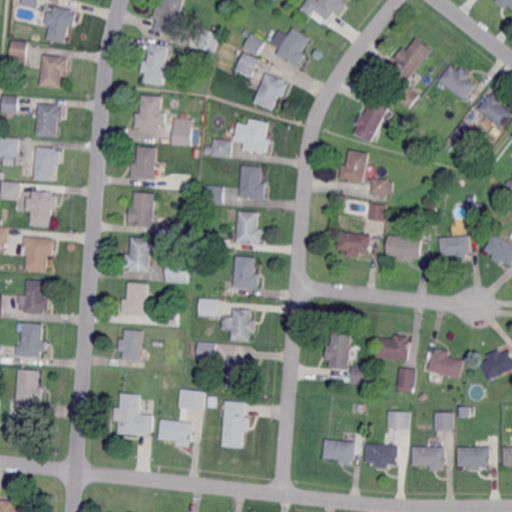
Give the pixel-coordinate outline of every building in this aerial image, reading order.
[(38,9),(23,6),(24,0),(39,0),(38,9)] [(186,0),(177,28),(175,35),(175,36),(172,35),(155,29),(158,22),(159,19),(154,18),(159,4),(164,6),(165,0),(186,0)] [(345,0),(349,3),(347,6),(341,14),(340,14),(338,13),(337,11),(335,14),(330,20),(326,17),(323,21),(323,22),(305,9),(311,0),(317,0),(320,2),(321,0),(345,0)] [(511,0),(511,6),(510,5),(507,9),(497,1),(497,0),(511,0)] [(74,12),(78,13),(79,13),(77,23),(76,25),(76,26),(76,27),(71,26),(68,43),(49,39),(52,24),(47,23),(49,11),(50,10),(55,11),(57,5),(75,9),(75,10),(74,12)] [(259,56),(259,55),(258,55),(248,49),(245,47),(251,38),(243,34),(247,28),(268,41),(267,43),(265,47),(259,56)] [(312,39),(304,52),(307,54),(306,55),(300,66),(297,65),(296,64),(295,66),(278,55),(281,50),(282,49),(273,43),(281,30),(290,36),(295,28),(312,39)] [(203,30),(200,47),(209,49),(210,43),(217,44),(219,32),(203,30)] [(417,72),(409,82),(407,81),(393,70),(400,61),(397,58),(402,51),(404,48),(405,46),(410,50),(419,37),(435,49),(417,72)] [(204,46),(195,43),(197,38),(206,40),(204,46)] [(27,66),(26,65),(18,65),(10,64),(13,40),(29,42),(29,44),(27,66)] [(164,86),(154,84),(146,82),(146,78),(147,72),(143,71),(144,64),(145,59),(149,60),(151,52),(152,42),(170,45),(171,46),(164,86)] [(253,77),(238,69),(246,52),(256,56),(262,59),(260,62),(256,72),(253,77)] [(69,72),(63,72),(62,88),(55,87),(42,86),(43,74),(44,63),(45,54),(65,56),(65,58),(67,58),(69,58),(70,58),(70,62),(69,72)] [(462,70),(465,67),(471,72),(473,74),(475,75),(472,79),(479,84),(479,85),(467,99),(466,99),(442,80),(454,64),(462,70)] [(286,96),(281,94),(275,110),(257,102),(267,77),(269,73),(285,79),(292,82),(291,83),(288,90),(287,93),(286,96)] [(410,109),(398,100),(399,98),(408,86),(420,95),(415,102),(410,109)] [(432,97),(428,95),(432,88),(437,91),(432,97)] [(505,129),(496,123),(487,115),(485,114),(480,110),(495,91),(502,97),(504,98),(506,99),(503,103),(511,110),(511,118),(511,120),(505,129)] [(20,113),(4,112),(5,94),(21,96),(21,97),(20,113)] [(168,114),(168,124),(162,124),(162,131),(153,130),(143,130),(142,130),(142,127),(137,127),(138,118),(138,115),(138,112),(143,112),(144,94),(164,96),(164,101),(163,111),(168,111),(168,112),(168,114)] [(384,121),(374,143),(356,134),(361,125),(358,123),(360,119),(360,118),(361,117),(363,113),(366,115),(370,108),(373,102),(375,98),(392,107),(391,109),(384,121)] [(65,121),(61,121),(60,137),(39,136),(41,106),(41,104),(41,103),(47,103),(61,104),(61,107),(66,107),(66,108),(65,120),(65,121)] [(192,146),(173,145),(174,127),(176,127),(176,123),(176,119),(179,119),(193,120),(192,146)] [(267,139),(272,140),(271,142),(271,143),(271,144),(269,153),(267,153),(265,152),(264,154),(263,154),(246,151),(245,150),(246,147),(246,143),(244,143),(236,141),(239,124),(239,123),(240,123),(249,125),(250,122),(251,119),(258,120),(271,123),(267,139)] [(470,141),(457,131),(464,122),(466,119),(467,119),(478,128),(479,129),(470,141)] [(21,157),(20,157),(19,156),(2,155),(1,155),(3,136),(22,138),(22,140),(21,157)] [(233,157),(231,157),(214,155),(215,146),(216,142),(216,138),(235,140),(235,141),(233,157)] [(61,164),(57,164),(56,181),(37,179),(38,168),(38,160),(38,159),(39,146),(58,147),(58,149),(57,150),(62,151),(61,163),(61,164)] [(157,180),(155,179),(145,179),(138,178),(133,178),(134,167),(134,164),(134,162),(139,162),(140,146),(159,147),(157,180)] [(369,165),(367,179),(366,184),(347,181),(346,181),(347,178),(342,177),(344,169),(344,167),(345,164),(349,165),(352,149),(371,152),(370,160),(369,165)] [(267,198),(260,198),(242,196),(243,193),(243,189),(245,165),(265,167),(265,172),(264,182),(268,183),(268,186),(267,198)] [(395,192),(390,192),(389,195),(388,195),(381,194),(373,194),(374,180),(375,177),(391,178),(391,181),(396,181),(396,182),(395,192)] [(23,200),(17,199),(3,199),(4,181),(24,182),(24,183),(23,184),(23,192),(23,200)] [(225,204),(215,204),(206,203),(207,197),(208,184),(227,186),(227,187),(225,204)] [(59,205),(59,208),(59,209),(54,208),(53,226),(33,225),(34,212),(34,210),(31,210),(28,210),(29,197),(32,197),(34,197),(35,191),(35,190),(55,192),(55,193),(55,194),(60,195),(59,205)] [(156,218),(156,226),(137,225),(135,225),(135,223),(131,222),(131,212),(132,210),(132,207),(136,207),(137,191),(158,193),(156,218)] [(388,221),(386,221),(371,219),(371,218),(372,210),(373,202),(390,204),(388,221)] [(486,222),(483,221),(468,221),(468,220),(469,202),(487,203),(486,222)] [(264,243),(257,243),(244,242),(240,242),(239,242),(241,210),(262,212),(261,228),(265,228),(265,231),(264,243)] [(187,236),(174,235),(173,234),(174,219),(174,217),(189,218),(187,236)] [(10,244),(6,244),(4,243),(3,243),(0,243),(0,226),(11,228),(11,229),(11,230),(10,244)] [(372,253),(363,252),(363,257),(361,257),(358,256),(350,255),(350,251),(341,250),(343,231),(365,233),(366,233),(374,234),(372,253)] [(511,264),(506,261),(504,264),(502,263),(500,262),(494,258),(496,255),(487,250),(497,233),(510,240),(511,241),(511,264)] [(469,258),(464,259),(461,259),(459,260),(458,254),(444,256),(442,237),(453,236),(466,235),(472,234),(474,253),(473,253),(469,253),(469,258)] [(423,258),(415,257),(415,261),(411,261),(409,260),(399,259),(400,255),(389,254),(391,235),(403,236),(422,238),(426,238),(423,258)] [(56,255),(51,255),(50,271),(29,270),(29,263),(30,255),(30,248),(26,247),(27,236),(57,238),(57,239),(57,240),(56,254),(56,255)] [(153,255),(153,256),(152,263),(151,272),(134,270),(132,270),(132,267),(127,267),(128,257),(128,255),(128,253),(133,253),(134,236),(154,238),(153,251),(153,255)] [(231,251),(214,250),(215,237),(232,239),(232,243),(231,246),(231,249),(231,251)] [(261,289),(254,288),(237,287),(236,287),(236,284),(238,255),(259,256),(257,273),(260,273),(262,273),(262,276),(261,289)] [(191,283),(170,282),(168,281),(170,259),(170,258),(193,260),(191,283)] [(50,312),(45,312),(45,313),(45,314),(27,314),(27,312),(27,311),(28,295),(28,281),(47,282),(47,290),(46,298),(49,298),(51,298),(50,299),(50,302),(50,312)] [(149,307),(149,316),(129,315),(129,313),(127,313),(126,313),(124,313),(125,302),(125,299),(125,298),(126,298),(128,298),(129,298),(130,282),(151,283),(149,307)] [(220,316),(202,315),(202,298),(221,299),(221,300),(221,302),(220,316)] [(258,332),(254,332),(253,341),(244,340),(233,340),(234,326),(235,317),(235,316),(236,308),(255,309),(255,311),(254,319),(259,319),(259,322),(259,324),(258,332)] [(180,326),(162,325),(163,309),(164,309),(181,310),(180,326)] [(49,347),(49,352),(43,351),(43,357),(19,356),(20,348),(20,345),(24,345),(25,322),(46,324),(45,333),(45,341),(49,341),(49,344),(49,347)] [(145,349),(144,353),(144,360),(144,361),(127,359),(126,359),(125,359),(126,350),(121,350),(121,349),(121,346),(121,338),(126,339),(126,338),(127,329),(146,330),(145,349)] [(353,347),(352,358),(352,369),(333,368),(332,368),(332,360),(328,360),(328,358),(329,356),(329,345),(334,345),(335,332),(354,333),(353,347)] [(411,360),(401,359),(379,357),(381,338),(381,337),(397,338),(398,334),(399,334),(413,335),(411,360)] [(218,361),(215,360),(199,359),(200,341),(219,342),(219,344),(218,361)] [(451,355),(468,360),(463,378),(442,373),(432,370),(431,370),(435,353),(436,352),(438,353),(439,347),(446,349),(449,349),(453,350),(451,355)] [(504,354),(511,350),(511,370),(491,381),(483,364),(492,360),(490,354),(495,352),(502,349),(504,354)] [(255,373),(250,373),(249,389),(229,388),(230,373),(230,361),(231,361),(231,360),(231,356),(244,356),(256,357),(256,359),(255,369),(255,372),(255,373)] [(369,385),(363,384),(352,383),(353,369),(353,367),(353,366),(371,368),(369,385)] [(44,401),(43,401),(40,401),(40,404),(39,416),(39,418),(18,416),(18,415),(19,399),(21,368),(42,370),(41,386),(45,387),(45,390),(45,391),(45,392),(44,401)] [(417,388),(415,388),(414,393),(400,392),(400,389),(400,387),(401,369),(401,368),(416,369),(418,370),(417,388)] [(207,409),(205,409),(194,408),(187,407),(185,407),(180,406),(183,388),(209,391),(207,409)] [(141,414),(155,415),(153,434),(152,434),(140,433),(139,436),(128,435),(119,434),(120,422),(115,421),(115,417),(116,412),(116,410),(116,408),(120,408),(121,408),(122,394),(127,394),(143,396),(141,414)] [(226,418),(215,417),(216,400),(227,401),(226,418)] [(251,431),(246,431),(245,447),(225,446),(229,400),(248,402),(248,405),(247,416),(252,417),(251,427),(251,430),(251,431)] [(367,411),(359,410),(360,403),(367,404),(367,411)] [(412,429),(410,428),(403,428),(390,427),(391,410),(413,411),(412,429)] [(457,430),(454,430),(437,429),(437,411),(457,412),(457,430)] [(193,447),(182,446),(179,446),(178,445),(179,440),(161,438),(163,418),(174,419),(187,421),(196,422),(194,442),(193,447)] [(357,460),(355,460),(354,460),(354,465),(344,464),(342,464),(341,464),(341,459),(326,458),(328,439),(354,441),(359,442),(357,460)] [(401,464),(400,464),(391,464),(391,468),(389,468),(386,468),(384,468),(378,467),(378,462),(373,462),(368,462),(370,443),(398,445),(402,445),(401,464)] [(448,465),(447,465),(446,465),(446,470),(437,470),(434,470),(433,470),(433,468),(433,467),(433,465),(416,465),(416,447),(416,446),(430,446),(443,446),(444,446),(448,447),(448,465)] [(494,465),(492,465),(484,465),(484,470),(482,470),(480,470),(477,470),(471,470),(471,465),(462,465),(461,447),(473,447),(490,446),(491,446),(494,446),(494,465)] [(17,506),(32,508),(31,511),(0,511),(0,504),(1,505),(2,500),(17,502),(17,506)]
